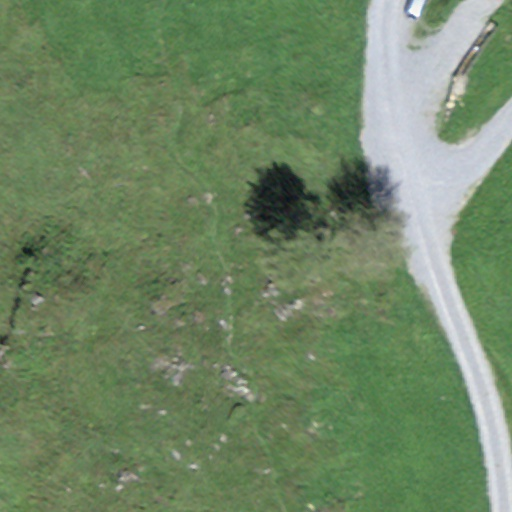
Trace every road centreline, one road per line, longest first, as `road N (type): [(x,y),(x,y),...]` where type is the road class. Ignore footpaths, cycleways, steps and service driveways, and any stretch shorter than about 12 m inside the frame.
road 1 (track): [(390,0),(384,45),(414,210),(508,469),(506,511)]
road 2 (track): [(414,210),(511,103)]
